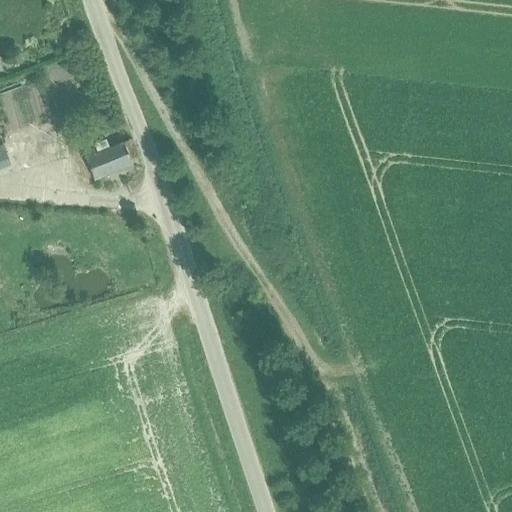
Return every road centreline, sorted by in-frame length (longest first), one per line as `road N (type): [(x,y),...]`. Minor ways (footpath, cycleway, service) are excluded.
road 1 (unclassified): [(268,511),(157,164),(95,0)]
road 2 (track): [(98,0),(302,351),(319,368),(366,373)]
